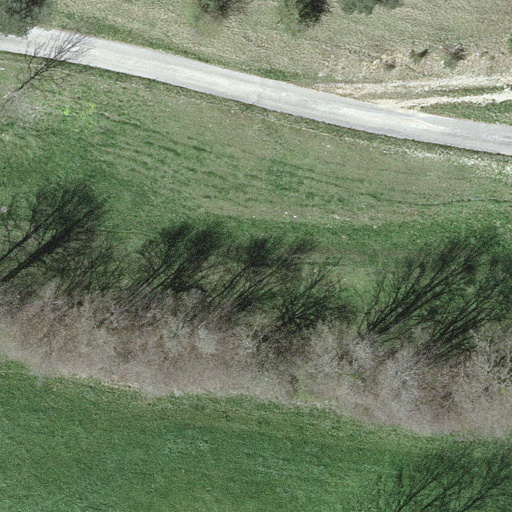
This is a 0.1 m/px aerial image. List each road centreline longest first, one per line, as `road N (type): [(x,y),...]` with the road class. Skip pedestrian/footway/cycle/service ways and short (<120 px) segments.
road 1 (track): [(0,42),(132,63),(333,128),(511,152)]
road 2 (track): [(353,130),(511,95)]
